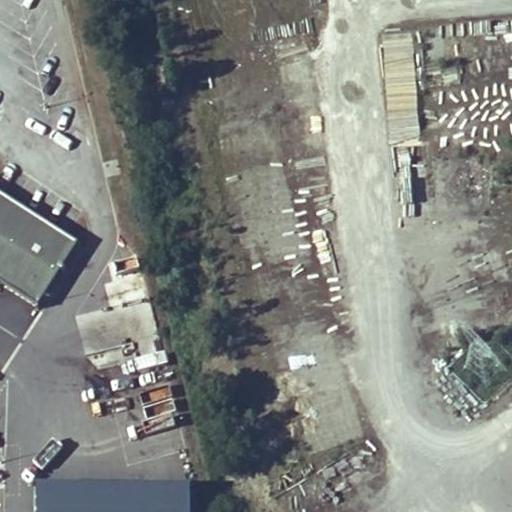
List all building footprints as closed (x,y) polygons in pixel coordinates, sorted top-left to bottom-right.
[(206,101),(270,98),(267,43),(204,47),(206,101)] [(238,249),(299,237),(279,135),(218,147),(238,249)] [(0,183),(0,273),(45,302),(88,239),(0,183)] [(466,241),(406,250),(415,305),(475,295),(466,241)] [(327,324),(309,324),(309,346),(327,346),(327,324)] [(348,388),(291,407),(306,450),(363,430),(348,388)] [(194,511),(194,501),(39,501),(38,511),(194,511)]
